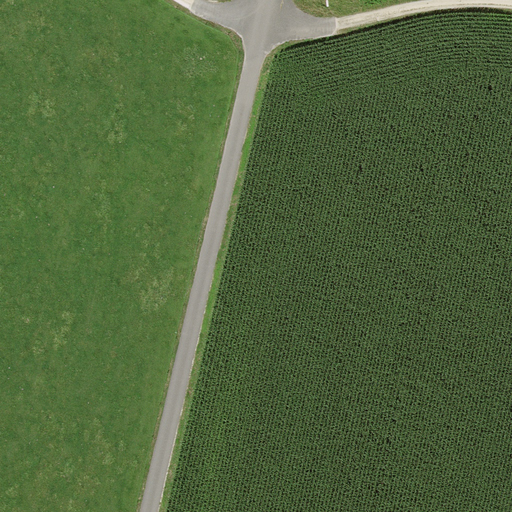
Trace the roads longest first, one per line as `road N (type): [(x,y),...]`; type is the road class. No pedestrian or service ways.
road 1 (track): [(263,0),(147,511)]
road 2 (track): [(511,1),(429,1),(260,22),(190,0)]
